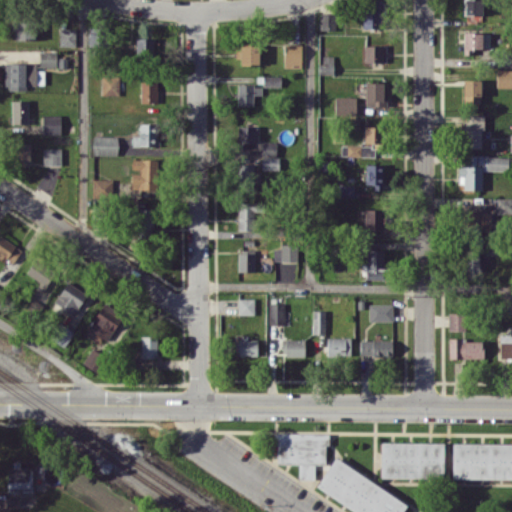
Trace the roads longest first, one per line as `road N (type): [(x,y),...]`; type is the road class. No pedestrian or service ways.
road 1 (tertiary): [(0,404),(511,407)]
road 2 (residential): [(423,0),(423,406)]
road 3 (residential): [(196,11),(199,405)]
road 4 (residential): [(0,185),(198,318)]
road 5 (residential): [(110,0),(196,11),(298,0)]
road 6 (residential): [(199,405),(209,446),(303,511)]
